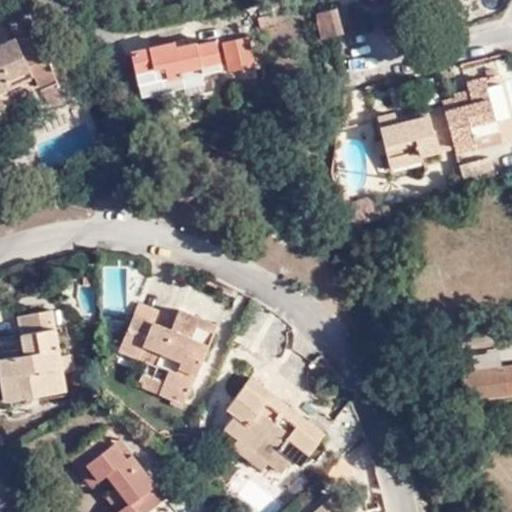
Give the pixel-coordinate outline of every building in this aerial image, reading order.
[(351,0),(339,0),(335,1),(333,26),(333,29),(357,23),(351,0)] [(258,59),(252,32),(226,38),(233,65),(258,59)] [(22,40),(19,33),(0,41),(0,88),(36,72),(57,101),(70,94),(44,40),(33,35),(22,40)] [(207,67),(214,65),(224,62),(218,37),(199,40),(199,36),(179,41),(178,36),(133,49),(141,79),(184,67),(183,64),(205,58),(207,67)] [(219,86),(214,65),(207,67),(205,58),(183,64),(184,67),(187,80),(209,75),(212,88),(219,86)] [(187,80),(184,67),(141,79),(144,91),(187,80)] [(474,88),(445,95),(447,101),(458,142),(459,149),(480,143),(476,134),(505,126),(489,70),(471,76),(474,88)] [(458,142),(447,101),(431,106),(432,110),(402,117),(398,106),(381,111),(394,163),(425,155),(423,151),(458,142)] [(463,161),(467,180),(497,171),(493,153),(463,161)] [(356,199),(352,200),(360,218),(384,210),(378,191),(356,199)] [(360,218),(352,200),(347,201),(351,220),(360,218)] [(68,383),(58,300),(24,303),(29,347),(2,350),(6,390),(68,383)] [(176,328),(181,316),(144,302),(139,314),(176,328)] [(183,308),(181,316),(176,328),(139,314),(127,348),(176,368),(172,379),(167,391),(166,393),(190,401),(221,323),(183,308)] [(270,308),(244,340),(274,363),(299,331),(270,308)] [(511,389),(511,362),(460,368),(464,396),(511,389)] [(144,384),(167,391),(172,379),(148,370),(144,384)] [(329,432),(326,429),(312,419),(305,427),(262,396),(268,387),(251,374),(229,405),(237,412),(227,426),(241,437),(274,461),(287,470),(298,456),(305,462),(325,437),(329,432)] [(305,427),(312,419),(268,387),(262,396),(305,427)] [(343,453),(365,431),(356,407),(349,394),(326,429),(329,432),(325,437),(342,454),(343,453)] [(144,511),(165,496),(130,453),(125,456),(112,442),(107,446),(97,432),(67,455),(80,470),(88,465),(99,477),(108,471),(117,483),(114,485),(127,500),(119,507),(112,511),(144,511)] [(125,456),(130,453),(117,437),(112,442),(125,456)] [(267,469),(274,461),(241,437),(235,447),(267,469)] [(342,454),(318,478),(332,491),(357,465),(343,453),(342,454)] [(88,465),(80,470),(91,483),(99,477),(88,465)] [(106,491),(119,507),(127,500),(114,485),(106,491)] [(312,511),(349,511),(345,507),(340,511),(332,511),(322,502),(312,511)]
